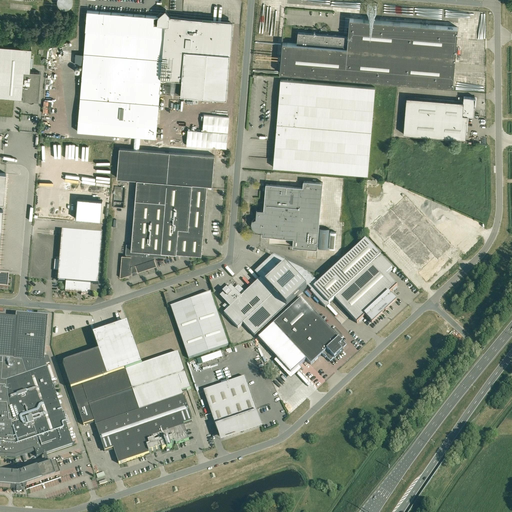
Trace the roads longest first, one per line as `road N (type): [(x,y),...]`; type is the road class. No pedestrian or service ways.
road 1 (unclassified): [(21,303),(97,308),(226,263),(250,0)]
road 2 (unclassified): [(431,301),(275,441),(69,511)]
road 3 (unknown): [(83,1),(64,71),(65,114),(74,131),(158,142),(228,112)]
road 4 (unclassified): [(431,301),(482,252),(497,222),(497,36)]
road 5 (trunk): [(511,328),(373,511)]
road 6 (trunk): [(398,511),(511,353)]
road 7 (unclassified): [(21,303),(34,137)]
road 8 (unknown): [(47,305),(51,349),(83,443)]
road 9 (unknown): [(47,305),(41,224),(97,211)]
road 10 (unknown): [(121,299),(118,264),(133,178)]
